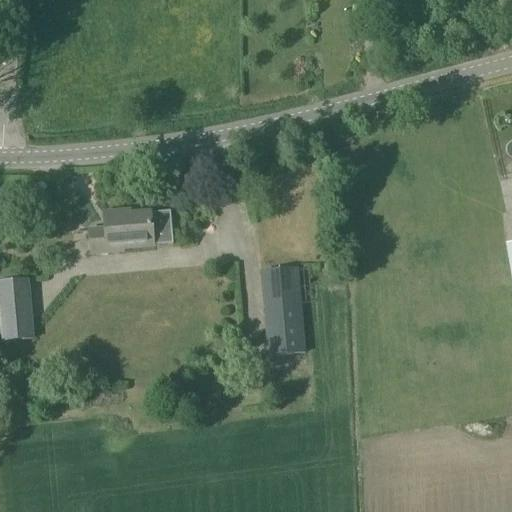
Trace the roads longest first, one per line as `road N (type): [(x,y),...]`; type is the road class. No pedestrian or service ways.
road 1 (tertiary): [(511,64),(188,145),(0,160)]
road 2 (unclassified): [(0,129),(15,0)]
